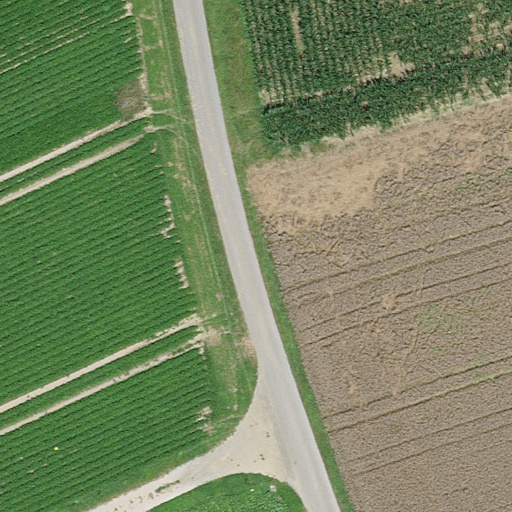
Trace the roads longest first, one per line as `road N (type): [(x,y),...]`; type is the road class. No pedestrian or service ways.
road 1 (unclassified): [(177,0),(181,49),(279,443),(306,511)]
road 2 (track): [(128,511),(279,443)]
